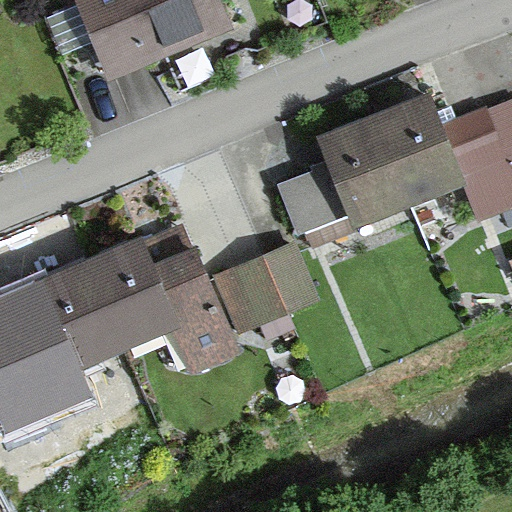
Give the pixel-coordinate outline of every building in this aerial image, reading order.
[(76,0),(105,70),(220,22),(211,0),(76,0)] [(511,155),(511,110),(508,101),(438,128),(426,100),(372,121),(402,199),(511,155)] [(348,220),(402,199),(372,121),(318,142),(327,167),(277,187),(295,231),(300,229),(308,249),(352,231),(348,220)] [(171,331),(216,311),(190,251),(180,255),(170,232),(139,246),(138,243),(84,266),(117,343),(167,321),(171,331)] [(310,299),(287,246),(261,257),(283,310),(310,299)] [(283,312),(260,258),(212,278),(228,316),(248,307),(256,324),(283,312)] [(77,360),(117,343),(84,266),(31,288),(43,317),(0,335),(0,350),(28,417),(90,391),(77,360)]
